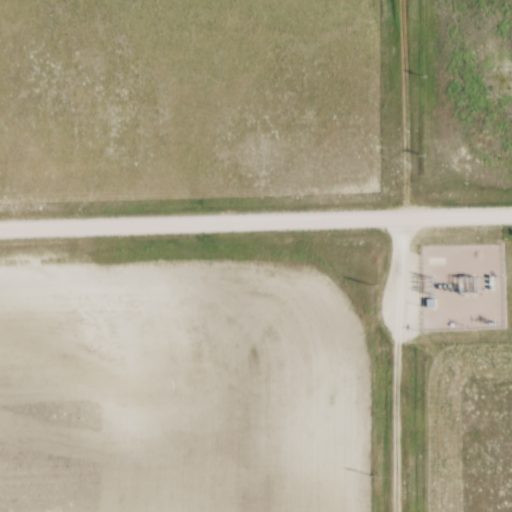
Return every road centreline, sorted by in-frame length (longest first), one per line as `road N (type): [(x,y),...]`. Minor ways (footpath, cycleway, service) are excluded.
road 1 (tertiary): [(511,213),(0,229)]
road 2 (residential): [(404,0),(401,511)]
